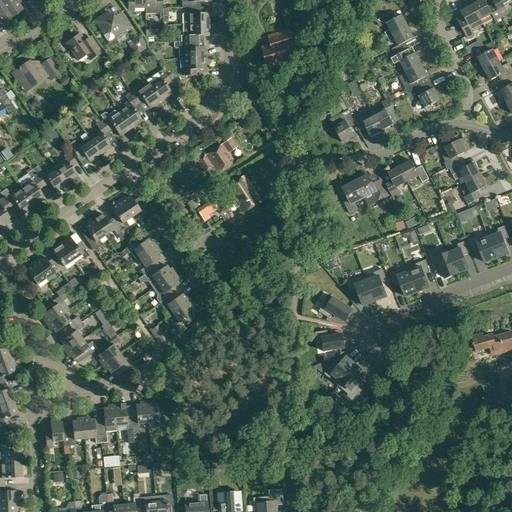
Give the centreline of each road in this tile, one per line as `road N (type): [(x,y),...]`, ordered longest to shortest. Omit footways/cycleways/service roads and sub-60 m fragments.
road 1 (residential): [(68,392),(144,386),(150,359),(213,317),(127,171)]
road 2 (residential): [(225,81),(251,93),(306,158),(380,154),(414,133),(461,124)]
road 3 (residential): [(127,171),(0,255)]
road 4 (residential): [(511,269),(374,332)]
road 5 (residential): [(225,81),(196,121),(127,171)]
road 6 (residential): [(461,124),(467,99),(434,0)]
road 7 (residential): [(43,365),(21,331),(21,291),(0,255)]
